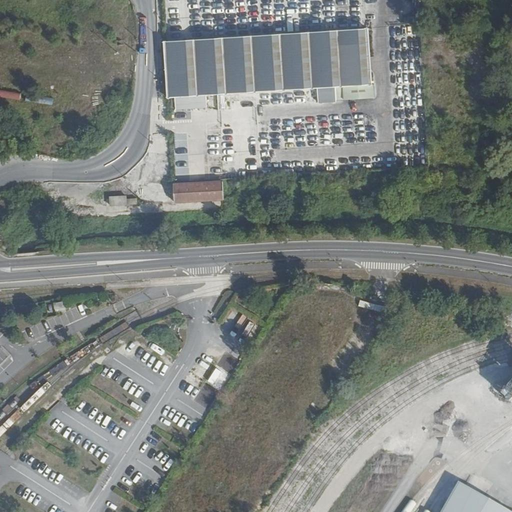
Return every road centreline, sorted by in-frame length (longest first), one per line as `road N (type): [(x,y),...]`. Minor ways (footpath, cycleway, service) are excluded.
road 1 (tertiary): [(511,266),(331,249),(119,261)]
road 2 (unclassified): [(89,511),(191,350),(200,318)]
road 3 (unclassified): [(0,372),(16,355),(114,308)]
road 4 (tertiary): [(0,276),(119,261)]
